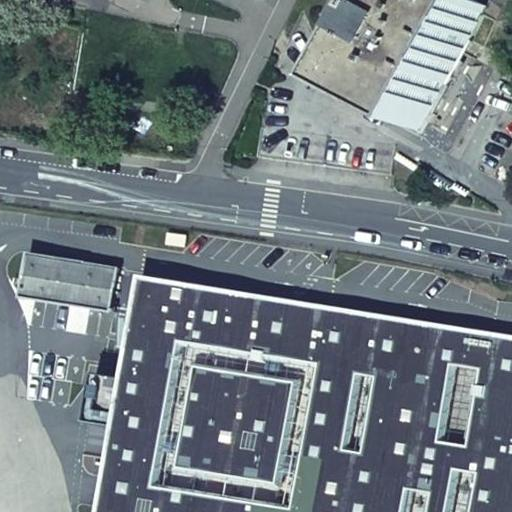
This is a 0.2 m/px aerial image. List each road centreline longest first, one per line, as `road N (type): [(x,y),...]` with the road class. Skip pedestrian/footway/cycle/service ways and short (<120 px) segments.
road 1 (unclassified): [(511,249),(195,202)]
road 2 (residential): [(195,202),(285,0)]
road 3 (unclassified): [(195,202),(0,174)]
